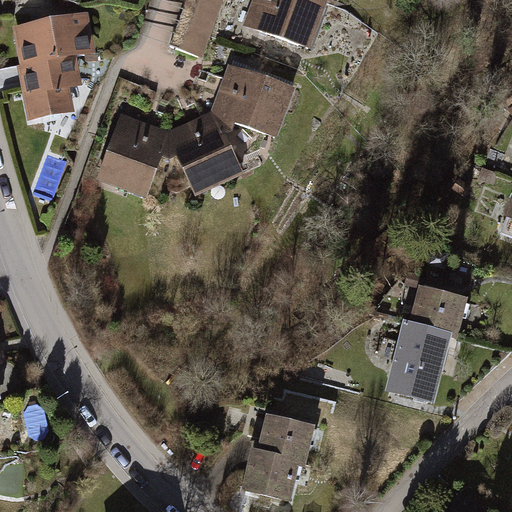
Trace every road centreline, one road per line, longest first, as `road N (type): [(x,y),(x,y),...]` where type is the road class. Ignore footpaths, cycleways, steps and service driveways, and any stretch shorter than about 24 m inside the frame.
road 1 (residential): [(192,511),(79,378),(0,218)]
road 2 (residential): [(388,511),(459,433),(511,389)]
